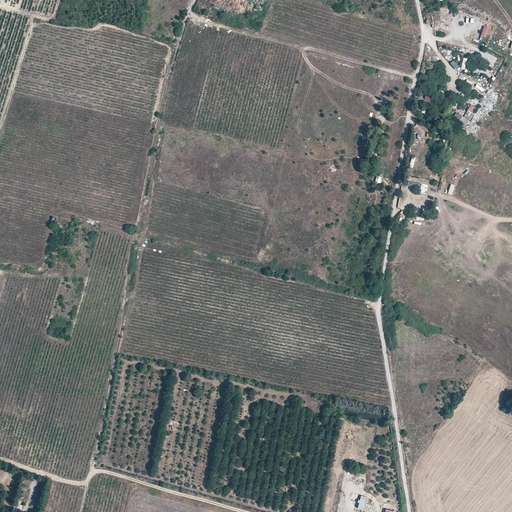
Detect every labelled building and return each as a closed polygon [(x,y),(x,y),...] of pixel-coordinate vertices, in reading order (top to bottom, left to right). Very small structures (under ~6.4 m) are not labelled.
[(464,99),(469,92),(464,89),(460,97),(464,99)] [(468,120),(476,108),(471,105),(464,117),(468,120)] [(464,127),(468,120),(464,117),(457,113),(452,120),(464,127)] [(349,511),(358,511),(362,497),(352,495),(349,511)] [(24,502),(17,501),(15,510),(22,511),(24,502)]
